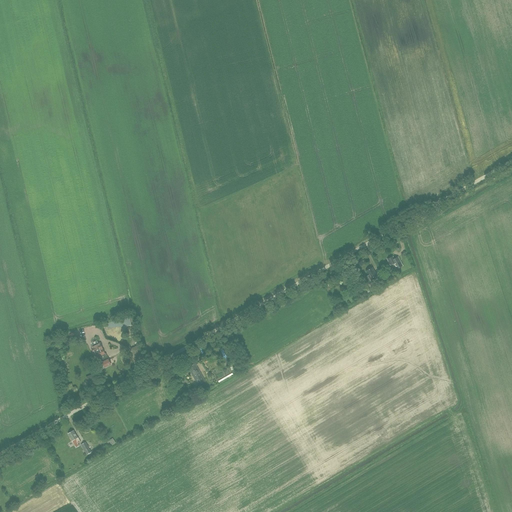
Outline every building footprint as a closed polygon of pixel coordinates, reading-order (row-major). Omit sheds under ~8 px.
[(402,265),(397,256),(394,258),(393,256),(388,260),(390,264),(393,263),(396,268),(402,265)] [(373,277),(377,275),(372,267),(366,271),(368,275),(371,274),(373,277)] [(384,276),(387,281),(393,278),(393,277),(394,277),(392,272),(384,276)] [(375,281),(373,277),(371,274),(368,275),(365,277),(369,284),(375,281)] [(107,323),(108,328),(122,327),(125,328),(126,329),(128,326),(132,325),(130,318),(107,323)] [(96,358),(99,364),(101,369),(111,365),(106,353),(105,354),(100,343),(91,347),(96,358)] [(188,368),(193,377),(198,385),(205,382),(202,376),(200,377),(199,374),(200,373),(195,364),(188,368)] [(98,384),(95,375),(88,378),(92,386),(98,384)] [(74,394),(77,393),(78,389),(76,387),(73,387),(72,384),(66,385),(68,396),(74,395),(74,394)] [(77,438),(73,431),(68,434),(72,441),(76,447),(79,445),(78,443),(81,442),(78,437),(77,438)] [(87,455),(92,452),(86,442),(81,445),(87,455)]
